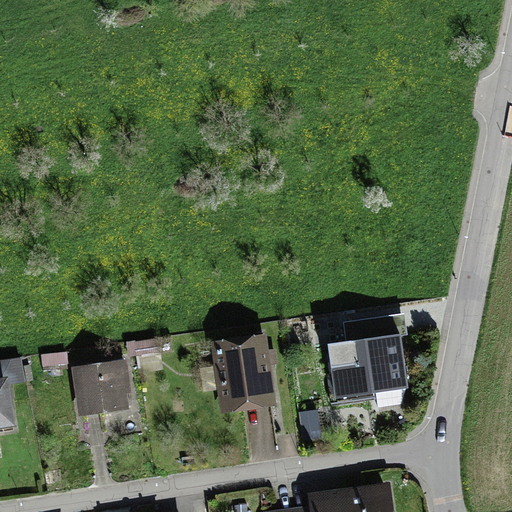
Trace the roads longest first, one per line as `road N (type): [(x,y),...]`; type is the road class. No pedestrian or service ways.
road 1 (residential): [(443,446),(0,511)]
road 2 (residential): [(443,446),(511,106)]
